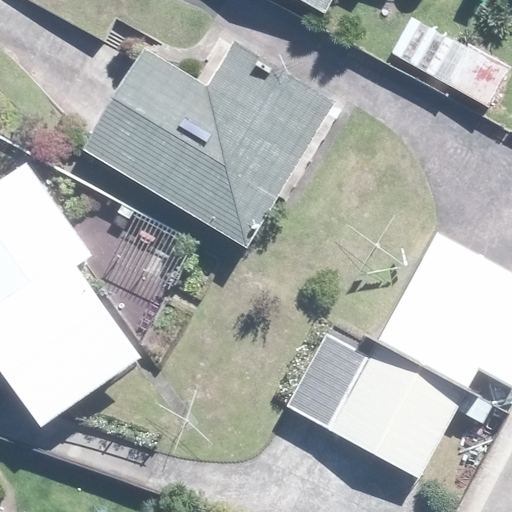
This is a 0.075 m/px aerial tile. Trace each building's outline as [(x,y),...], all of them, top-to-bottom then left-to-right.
[(297,0),(327,16),(335,0),(297,0)] [(412,19),(392,54),(450,86),(469,50),(412,19)] [(246,251),(335,103),(236,44),(208,92),(194,84),(146,55),(95,140),(86,155),(246,251)] [(96,265),(108,256),(111,253),(48,160),(0,193),(0,314),(1,316),(0,316),(0,339),(59,425),(83,409),(159,356),(120,299),(96,265)] [(511,275),(437,237),(381,345),(470,393),(486,363),(511,376),(511,275)] [(464,400),(375,353),(371,360),(370,359),(331,433),(421,481),(464,400)] [(0,511),(29,511),(0,466),(0,511)]
